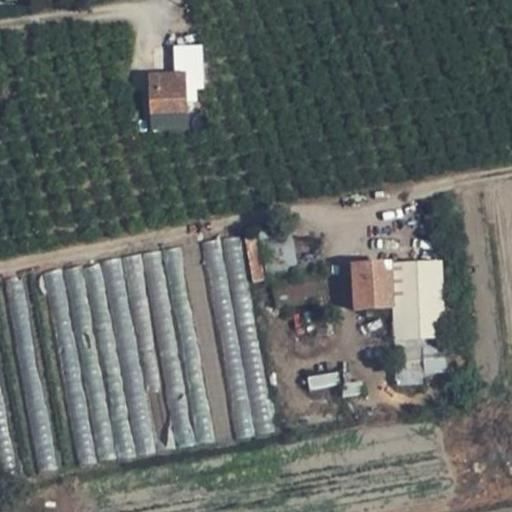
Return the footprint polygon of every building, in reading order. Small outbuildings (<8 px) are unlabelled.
[(186,113),(184,77),(149,80),(151,115),(178,115),(186,113)] [(265,232),(268,271),(299,268),(295,229),(265,232)] [(442,264),(392,266),(392,309),(395,342),(446,340),(442,264)] [(354,311),(392,309),(392,266),(353,268),(354,311)] [(323,273),(270,282),(277,310),(328,301),(323,273)] [(404,358),(403,382),(427,383),(427,370),(447,371),(447,359),(404,358)]
